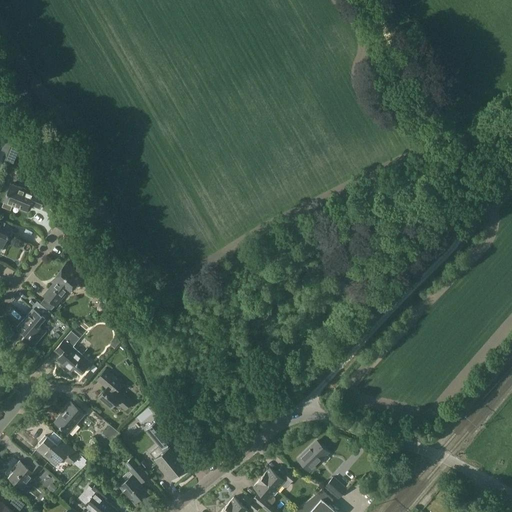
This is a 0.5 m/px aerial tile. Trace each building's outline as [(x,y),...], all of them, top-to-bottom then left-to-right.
[(7,137),(2,150),(9,153),(14,140),(7,137)] [(15,139),(10,149),(18,152),(20,147),(15,139)] [(39,193),(41,187),(29,182),(26,189),(11,183),(4,202),(26,211),(29,204),(40,209),(45,196),(39,193)] [(2,248),(9,233),(0,228),(0,250),(1,248),(2,248)] [(70,290),(82,276),(67,263),(55,277),(54,276),(50,281),(53,284),(44,295),(46,296),(41,302),(50,310),(69,288),(70,290)] [(23,295),(17,302),(23,308),(29,301),(23,295)] [(32,347),(46,331),(38,325),(45,318),(43,316),(46,311),(35,301),(31,306),(33,308),(16,327),(25,334),(22,337),(32,347)] [(81,372),(90,362),(73,347),(80,338),(71,330),(54,350),(60,355),(57,359),(70,371),(74,367),(81,372)] [(118,379),(115,377),(106,368),(96,379),(106,388),(98,397),(111,408),(116,402),(125,409),(132,401),(118,389),(124,382),(119,378),(118,379)] [(68,433),(85,413),(70,401),(63,409),(64,410),(54,421),(68,433)] [(115,436),(119,432),(109,424),(102,433),(111,440),(113,439),(115,436)] [(57,444),(47,436),(36,449),(55,465),(62,457),(70,464),(72,461),(79,453),(62,439),(57,444)] [(316,440),(298,458),(309,469),(326,453),(320,447),(321,446),(316,440)] [(171,479),(186,467),(169,447),(154,459),(171,479)] [(79,453),(72,461),(81,469),(88,461),(79,453)] [(44,468),(34,460),(28,468),(19,460),(12,469),(14,471),(8,477),(22,489),(32,478),(34,480),(44,468)] [(156,464),(151,468),(159,478),(164,475),(156,464)] [(262,476),(277,488),(281,483),(284,486),(287,486),(296,476),(283,465),(276,473),(270,467),(262,476)] [(134,502),(147,492),(132,475),(119,485),(134,502)] [(272,494),(277,488),(262,476),(254,486),(259,491),(253,499),(266,511),(276,500),(275,497),(272,494)] [(325,486),(338,497),(346,488),(333,477),(325,486)] [(363,486),(372,493),(378,486),(369,479),(363,486)] [(92,511),(114,511),(117,510),(105,500),(110,494),(96,483),(92,488),(96,492),(84,505),(92,511)] [(322,498),(327,492),(322,489),(299,507),(304,511),(308,511),(321,498),(322,498)] [(308,511),(337,511),(329,504),(334,499),(327,492),(322,498),(321,498),(308,511)] [(13,511),(0,500),(0,497),(1,496),(0,495),(0,511),(13,511)] [(253,511),(254,511),(259,506),(246,495),(241,501),(253,511)] [(226,506),(232,511),(245,511),(248,509),(234,497),(226,506)] [(21,500),(15,507),(20,511),(26,504),(21,500)]
